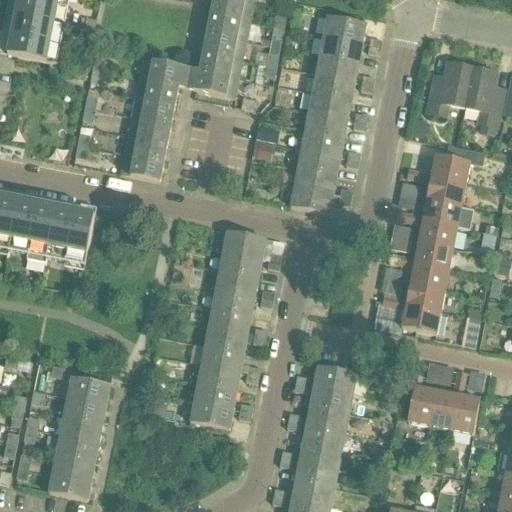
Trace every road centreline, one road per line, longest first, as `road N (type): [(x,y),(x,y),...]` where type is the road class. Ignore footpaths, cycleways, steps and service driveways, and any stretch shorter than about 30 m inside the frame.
road 1 (residential): [(306,233),(0,172)]
road 2 (residential): [(408,15),(366,223),(345,237),(306,233)]
road 3 (residential): [(229,511),(256,489),(288,329)]
road 4 (residential): [(511,373),(357,342)]
